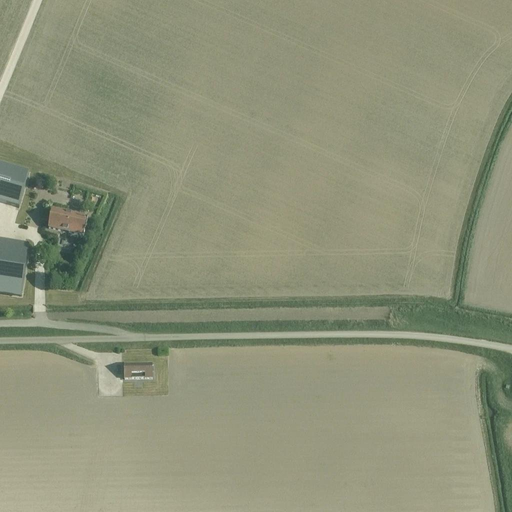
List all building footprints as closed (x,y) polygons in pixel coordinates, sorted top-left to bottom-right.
[(29,174),(0,165),(0,203),(19,209),(29,174)] [(83,237),(85,227),(87,219),(53,211),(51,220),(49,230),(83,237)] [(62,249),(73,251),(74,242),(63,240),(62,249)] [(36,254),(38,244),(30,243),(28,253),(36,254)] [(0,297),(15,301),(23,261),(0,255),(0,297)] [(125,366),(125,380),(153,380),(153,365),(125,366)]
